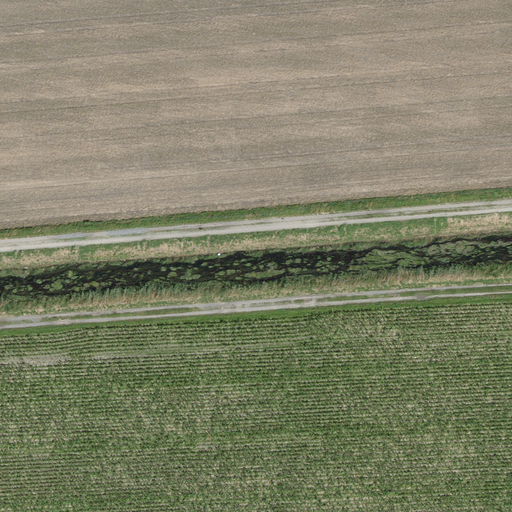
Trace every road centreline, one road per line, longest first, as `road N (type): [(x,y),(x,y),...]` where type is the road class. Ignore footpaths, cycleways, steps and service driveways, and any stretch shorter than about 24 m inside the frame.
road 1 (track): [(511,204),(0,251)]
road 2 (track): [(511,296),(0,336)]
